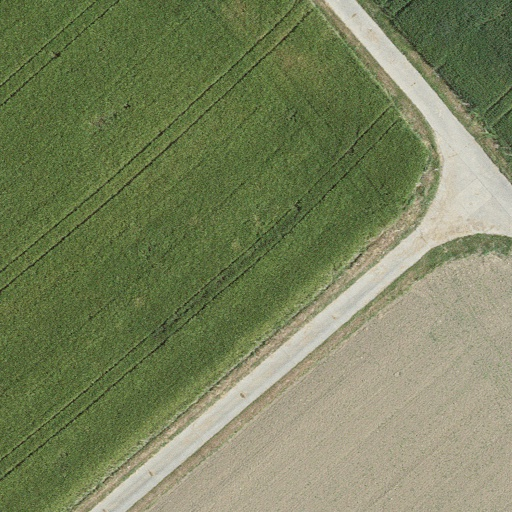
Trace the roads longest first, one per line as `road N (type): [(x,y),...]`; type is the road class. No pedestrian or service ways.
road 1 (track): [(109,511),(492,183)]
road 2 (track): [(511,205),(335,0)]
